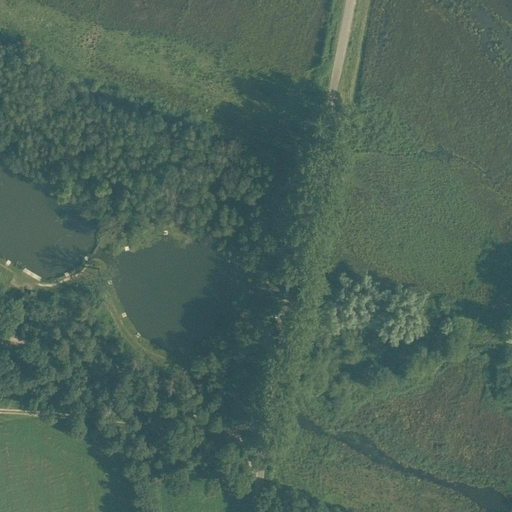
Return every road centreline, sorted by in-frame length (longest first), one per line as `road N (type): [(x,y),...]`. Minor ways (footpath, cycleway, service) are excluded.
road 1 (unclassified): [(258,511),(265,421),(351,0)]
road 2 (track): [(0,334),(53,349),(219,425),(265,421)]
road 3 (track): [(0,408),(112,424),(219,425)]
